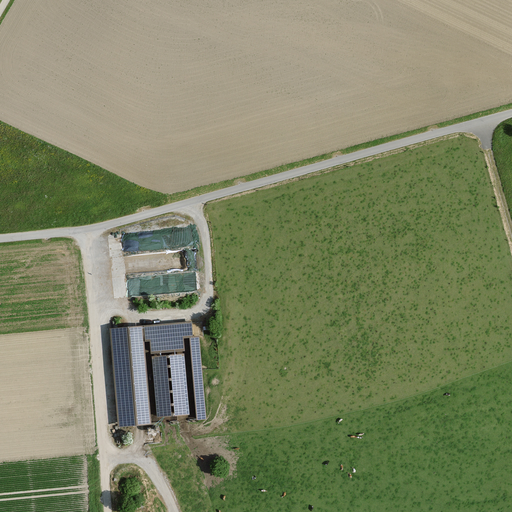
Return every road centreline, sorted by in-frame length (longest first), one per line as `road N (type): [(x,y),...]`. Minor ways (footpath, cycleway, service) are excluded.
road 1 (unclassified): [(0,238),(101,227),(511,113)]
road 2 (track): [(85,229),(107,511)]
road 3 (track): [(190,202),(204,223),(211,295),(195,313),(93,322)]
